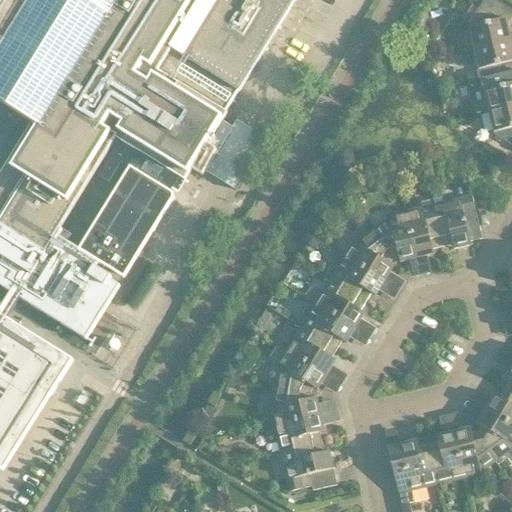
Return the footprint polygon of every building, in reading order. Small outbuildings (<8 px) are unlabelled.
[(0,0),(0,125),(10,110),(32,123),(4,170),(0,175),(0,286),(10,293),(20,300),(86,341),(120,287),(109,280),(111,278),(96,268),(98,264),(78,251),(64,242),(69,234),(62,230),(73,212),(119,138),(139,151),(181,177),(180,179),(184,182),(209,142),(209,143),(211,141),(221,147),(234,126),(224,119),(227,114),(226,114),(238,94),(297,0),(0,0)] [(484,0),(468,25),(474,49),(511,41),(507,21),(511,12),(511,10),(494,0),(484,0)] [(481,81),(511,73),(511,45),(511,41),(474,49),(481,81)] [(489,112),(511,106),(511,73),(481,81),(489,112)] [(511,106),(489,112),(495,136),(511,146),(511,106)] [(128,171),(78,251),(98,264),(124,280),(143,249),(153,232),(173,200),(173,199),(173,198),(173,196),(173,195),(172,195),(172,194),(171,193),(175,186),(180,179),(181,177),(139,151),(127,170),(128,171)] [(490,202),(487,191),(478,193),(480,204),(490,202)] [(443,207),(433,209),(442,248),(452,246),(454,250),(471,246),(469,238),(481,236),(472,197),(443,204),(443,207)] [(432,250),(442,248),(433,209),(423,211),(422,209),(406,213),(417,259),(433,255),(432,250)] [(400,263),(417,259),(406,213),(389,217),(389,219),(375,230),(373,226),(370,228),(393,260),(399,258),(400,263)] [(353,243),(344,257),(384,282),(393,268),(389,265),(393,260),(370,228),(367,230),(369,234),(355,244),(353,243)] [(327,278),(331,282),(366,303),(371,294),(375,297),(384,282),(344,257),(340,256),(335,259),(332,263),(329,268),(327,272),(327,278)] [(324,290),(315,304),(355,329),(364,315),(360,312),(366,303),(331,282),(326,291),(324,290)] [(0,470),(3,473),(20,446),(41,412),(51,397),(64,376),(73,361),(8,320),(20,300),(10,293),(0,308),(0,470)] [(346,344),(355,329),(315,304),(306,319),(308,320),(303,329),(337,350),(342,342),(346,344)] [(331,359),(337,350),(303,329),(297,338),(295,337),(286,351),(326,376),(335,362),(331,359)] [(254,333),(251,339),(254,341),(259,340),(261,336),(254,333)] [(271,385),(277,389),(310,394),(313,389),(317,391),(326,376),(286,351),(278,346),(269,361),(274,364),(270,367),(268,372),(267,377),(268,381),(271,385)] [(228,367),(224,374),(226,375),(232,379),(234,375),(233,369),(231,368),(228,367)] [(311,400),(310,394),(277,389),(272,388),(271,391),(275,392),(272,409),(270,410),(274,427),(320,416),(316,399),(311,400)] [(495,395),(486,410),(511,426),(511,393),(505,389),(499,398),(495,395)] [(209,406),(201,419),(210,424),(217,411),(209,406)] [(481,427),(478,433),(500,464),(503,462),(501,459),(511,450),(511,426),(486,410),(477,425),(481,427)] [(324,433),(320,416),(274,427),(278,443),(280,443),(283,453),(322,444),(319,434),(324,433)] [(438,486),(437,483),(435,474),(430,455),(429,448),(428,444),(427,440),(399,446),(395,428),(383,431),(388,449),(389,457),(391,464),(393,472),(396,484),(398,495),(402,511),(411,511),(409,504),(413,503),(410,492),(411,492),(425,489),(438,486)] [(498,466),(500,464),(478,433),(471,434),(470,429),(454,433),(464,479),(481,475),(481,473),(495,463),(498,466)] [(448,483),(464,479),(454,433),(437,437),(438,442),(428,444),(429,448),(430,455),(435,474),(437,483),(447,481),(448,483)] [(322,444),(283,453),(285,463),(283,464),(290,493),(313,487),(310,476),(333,470),(329,453),(324,454),(322,444)] [(0,497),(0,511),(16,511),(19,509),(0,497)]
